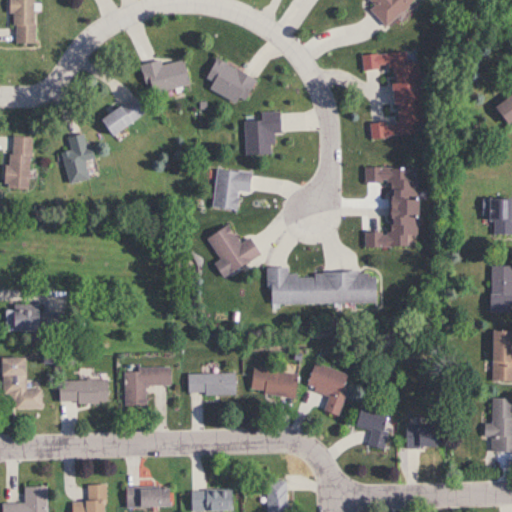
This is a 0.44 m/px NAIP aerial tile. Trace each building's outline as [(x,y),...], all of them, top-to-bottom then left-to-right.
[(10,0),(11,43),(33,43),(32,0),(10,0)] [(362,0),(369,7),(367,9),(383,27),(412,0),(362,0)] [(359,55),(360,70),(388,68),(392,122),(367,124),(368,138),(421,134),(416,60),(406,60),(405,52),(359,55)] [(147,95),(187,85),(181,59),(159,65),(158,60),(139,65),(147,95)] [(207,90),(241,105),(253,78),(212,59),(203,79),(210,82),(207,90)] [(511,120),(511,90),(489,105),(503,126),(511,120)] [(132,96),(96,119),(107,137),(143,114),(132,96)] [(278,133),(278,112),(257,112),(257,121),(242,121),(242,155),(271,155),(271,133),(278,133)] [(66,184),(86,180),(82,160),(89,158),(84,133),(65,137),(68,150),(59,152),(66,184)] [(4,188),(27,189),(29,137),(6,136),(4,188)] [(415,235),(415,168),(362,167),(362,182),(387,183),(387,232),(362,232),(362,247),(405,247),(405,235),(415,235)] [(236,191),(247,192),(249,172),(214,169),(210,208),(234,210),(236,191)] [(511,198),(485,198),(485,222),(491,222),(491,234),(511,234),(511,198)] [(237,243),(226,224),(204,237),(217,260),(211,263),(220,277),(258,254),(247,237),(237,243)] [(511,266),(488,267),(488,313),(511,313),(511,266)] [(265,268),(265,305),(375,303),(374,272),(286,274),(286,267),(265,268)] [(2,306),(2,332),(40,332),(40,306),(2,306)] [(489,383),(511,382),(511,331),(489,332),(489,383)] [(23,358),(0,359),(0,396),(11,396),(12,410),(40,409),(39,390),(24,390),(23,358)] [(335,416),(349,376),(311,363),(303,388),(326,396),(321,411),(335,416)] [(168,386),(168,367),(123,367),(123,408),(144,408),(144,386),(168,386)] [(295,375),(250,369),(247,392),(292,397),(295,375)] [(233,395),(233,374),(185,374),(185,396),(233,395)] [(55,403),(106,403),(106,380),(55,380),(55,403)] [(511,400),(490,399),(489,425),(482,425),(482,437),(491,437),(490,452),(511,452),(511,418),(511,400)] [(382,450),(390,415),(355,407),(351,427),(368,430),(365,447),(382,450)] [(403,449),(435,449),(435,426),(403,426),(403,449)] [(286,511),(286,481),(265,481),(265,511),(286,511)] [(103,511),(104,484),(85,484),(85,502),(69,502),(69,511),(103,511)] [(0,511),(44,511),(45,487),(23,487),(22,504),(0,503),(0,511)] [(124,507),(168,507),(168,487),(124,487),(124,507)] [(232,511),(232,490),(188,490),(189,511),(232,511)]
